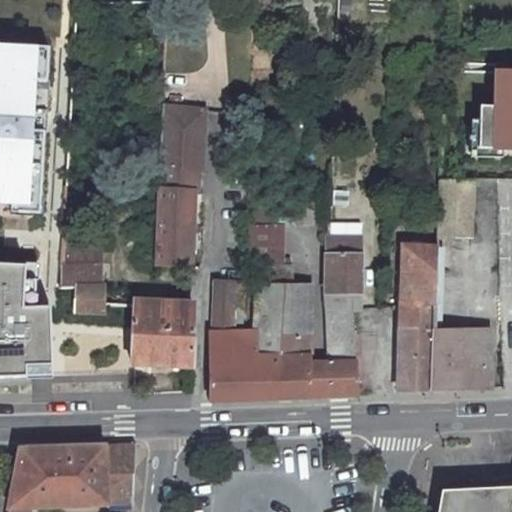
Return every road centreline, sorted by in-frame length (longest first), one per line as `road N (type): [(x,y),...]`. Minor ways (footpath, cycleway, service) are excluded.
road 1 (unknown): [(204,423),(209,38)]
road 2 (secondary): [(392,418),(158,424)]
road 3 (unknown): [(511,411),(504,190)]
road 4 (unknown): [(392,418),(389,241)]
road 5 (secondary): [(158,424),(0,429)]
road 6 (secondary): [(511,411),(392,418)]
